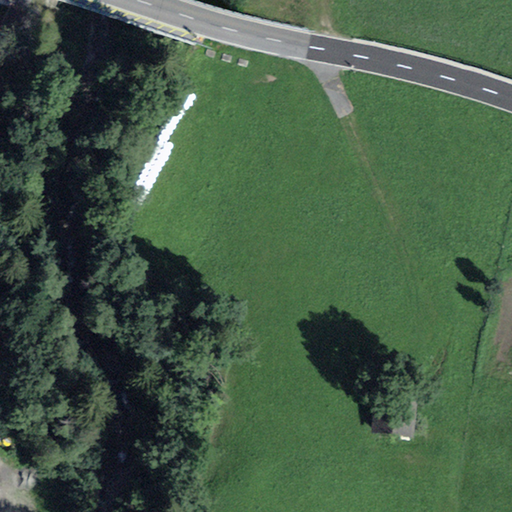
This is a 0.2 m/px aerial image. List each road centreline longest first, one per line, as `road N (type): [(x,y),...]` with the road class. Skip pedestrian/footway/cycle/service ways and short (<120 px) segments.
road 1 (secondary): [(136,0),(511,99)]
road 2 (track): [(310,46),(384,203),(412,290)]
